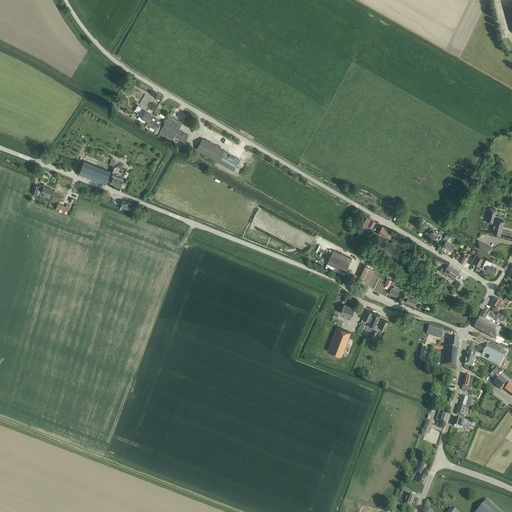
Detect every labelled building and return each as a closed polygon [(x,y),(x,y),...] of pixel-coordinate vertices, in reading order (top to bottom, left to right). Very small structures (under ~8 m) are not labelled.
[(153,105),(160,94),(154,91),(148,102),(153,105)] [(137,114),(139,116),(137,118),(144,122),(146,120),(148,121),(152,115),(145,111),(144,112),(140,109),(141,107),(138,105),(134,110),(138,112),(137,114)] [(150,126),(155,130),(154,132),(156,133),(162,125),(160,123),(161,121),(152,116),(149,120),(152,122),(150,126)] [(166,120),(160,131),(173,139),(175,135),(178,129),(182,124),(169,116),(166,120)] [(178,129),(175,135),(178,137),(177,138),(184,142),(188,135),(178,129)] [(220,131),(217,137),(226,141),(229,135),(220,131)] [(196,149),(218,162),(224,151),(202,138),(196,149)] [(129,167),(131,162),(121,159),(120,164),(129,167)] [(110,171),(83,160),(78,173),(105,184),(110,172),(110,171)] [(113,177),(112,178),(110,182),(120,186),(123,181),(120,179),(120,178),(114,175),(114,176),(113,175),(112,177),(113,177)] [(43,186),(42,191),(44,192),(42,196),(49,199),(52,189),(43,186)] [(123,200),(121,205),(119,208),(124,209),(125,208),(129,209),(131,204),(123,200)] [(64,212),(67,213),(70,205),(67,204),(66,207),(58,204),(56,209),(64,212)] [(487,217),(486,221),(489,222),(494,223),(492,232),(500,234),(504,221),(495,219),(494,219),(496,209),(490,207),(487,217)] [(367,217),(361,228),(369,232),(372,227),(375,221),(367,217)] [(380,230),(378,233),(381,235),(381,234),(386,236),(387,234),(389,230),(382,226),(380,230)] [(430,228),(429,230),(428,233),(435,238),(438,234),(430,228)] [(446,241),(444,244),(441,248),(449,253),(452,249),(454,246),(451,243),(450,244),(446,241)] [(478,241),(475,246),(484,251),(487,245),(478,241)] [(325,266),(325,268),(343,276),(345,272),(351,259),(333,250),(327,263),(325,266)] [(462,257),(460,261),(464,264),(467,260),(468,256),(464,254),(462,257)] [(477,256),(473,263),(479,266),(483,258),(477,256)] [(486,268),(485,270),(493,274),(496,268),(490,265),(492,262),(486,259),(483,266),(486,268)] [(365,265),(361,273),(359,278),(369,282),(375,270),(365,265)] [(442,268),(440,272),(442,273),(442,274),(446,276),(447,275),(448,273),(451,275),(449,277),(454,280),(455,279),(456,277),(457,276),(459,272),(452,267),(448,265),(445,269),(442,268)] [(458,280),(454,286),(460,290),(463,284),(458,280)] [(392,287),(391,289),(389,294),(397,297),(399,290),(403,291),(406,285),(401,284),(399,290),(392,287)] [(406,291),(405,293),(403,298),(406,300),(405,302),(414,306),(417,299),(409,295),(410,292),(406,291)] [(492,309),(496,311),(498,312),(500,310),(499,309),(501,306),(502,307),(504,303),(508,305),(510,302),(505,298),(503,302),(496,298),(494,301),(494,302),(491,306),(493,307),(492,309)] [(344,304),(340,313),(345,315),(344,317),(345,318),(346,315),(351,317),(354,308),(344,304)] [(366,310),(364,314),(363,318),(369,321),(367,326),(374,329),(380,315),(366,310)] [(497,321),(498,318),(496,317),(496,316),(495,316),(484,310),(480,318),(490,323),(493,319),(497,321)] [(474,327),(479,330),(491,337),(496,339),(501,329),(499,328),(490,323),(480,318),(474,327)] [(388,322),(383,319),(379,327),(385,329),(388,322)] [(429,324),(427,333),(441,338),(444,329),(429,324)] [(336,327),(327,351),(341,356),(350,332),(336,327)] [(446,367),(456,368),(459,338),(450,337),(449,347),(431,345),(430,349),(442,351),(441,366),(446,367)] [(467,352),(466,357),(474,359),(475,355),(481,357),(499,367),(507,353),(488,343),(482,354),(475,353),(476,349),(472,348),(470,347),(469,351),(469,352),(467,352)] [(475,359),(474,359),(466,357),(464,364),(472,366),(474,361),(475,359)] [(493,366),(490,369),(492,370),(488,374),(491,378),(498,371),(493,366)] [(505,376),(506,375),(509,378),(511,376),(508,373),(503,369),(499,373),(501,375),(502,373),(505,376)] [(462,389),(467,390),(471,391),(473,377),(470,376),(465,375),(462,389)] [(502,388),(511,394),(511,383),(510,383),(509,385),(506,383),(499,377),(497,380),(497,379),(494,383),(501,389),(502,388)] [(462,395),(459,405),(469,408),(470,404),(467,402),(469,398),(462,395)] [(456,414),(461,416),(465,417),(468,408),(459,405),(456,414)] [(438,411),(435,420),(438,421),(440,422),(442,422),(445,423),(448,414),(443,413),(443,412),(442,412),(438,411)] [(454,426),(461,428),(464,420),(459,419),(459,418),(458,419),(456,418),(454,426)] [(414,482),(418,484),(423,486),(426,478),(421,476),(425,465),(419,463),(415,472),(418,473),(414,482)] [(404,504),(406,505),(411,507),(415,497),(408,494),(404,504)] [(500,511),(488,500),(476,511),(500,511)]
